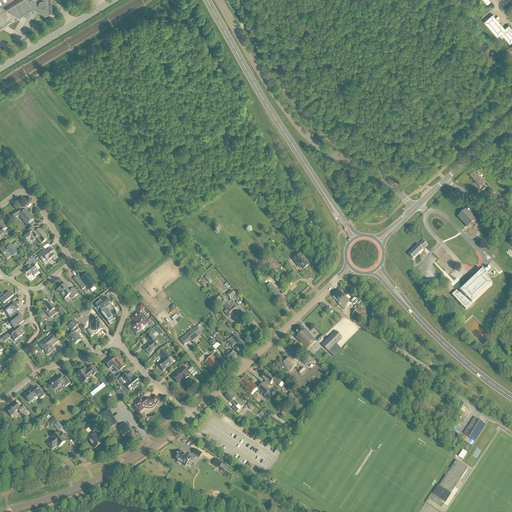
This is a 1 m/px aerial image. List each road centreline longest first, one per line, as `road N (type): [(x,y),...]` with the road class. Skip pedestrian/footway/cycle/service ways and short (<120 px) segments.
road 1 (unclassified): [(414,207),(378,174),(309,137),(218,0)]
road 2 (secondary): [(207,0),(329,200)]
road 3 (tertiary): [(191,415),(107,474),(11,511)]
road 4 (tertiary): [(335,282),(191,415)]
road 5 (secondary): [(402,300),(511,398)]
road 6 (unclassified): [(113,0),(0,68)]
road 7 (residential): [(114,342),(37,373),(0,401)]
road 8 (unknown): [(316,299),(422,366)]
